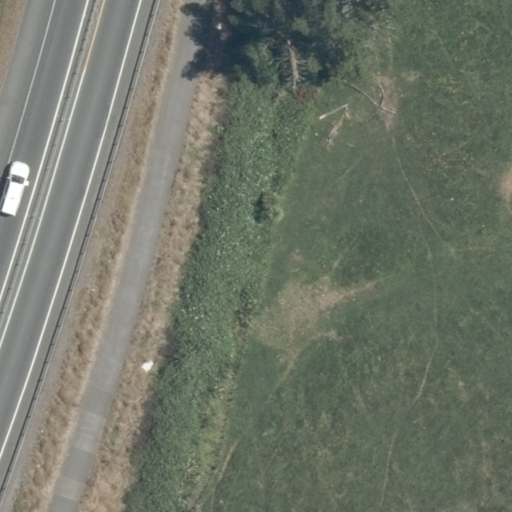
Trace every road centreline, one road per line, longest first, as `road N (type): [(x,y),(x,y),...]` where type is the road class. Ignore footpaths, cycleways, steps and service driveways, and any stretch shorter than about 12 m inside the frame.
road 1 (trunk): [(124,0),(0,408)]
road 2 (trunk): [(0,260),(72,0)]
